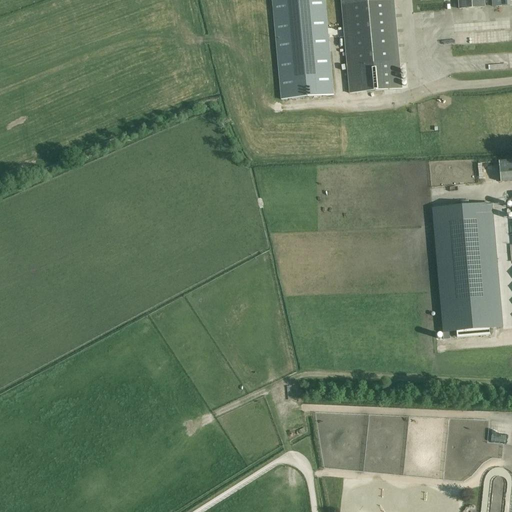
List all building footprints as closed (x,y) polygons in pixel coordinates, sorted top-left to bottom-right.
[(272,0),(281,100),(333,95),(324,0),(272,0)] [(341,0),(349,94),(401,88),(393,0),(341,0)] [(458,0),(459,10),(485,9),(484,0),(458,0)] [(501,182),(511,180),(511,159),(499,161),(501,182)] [(492,202),(432,207),(443,332),(444,339),(450,339),(449,332),(503,327),(492,202)]
